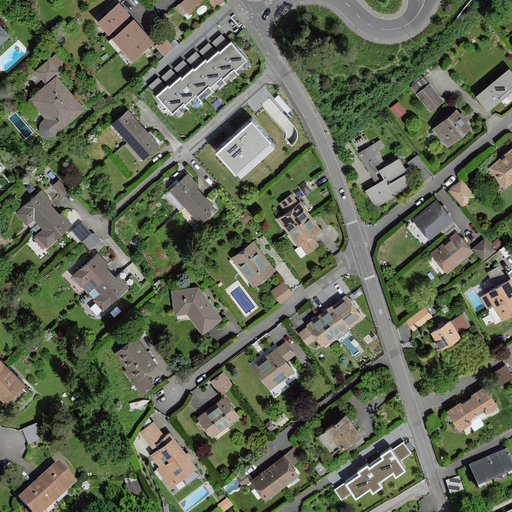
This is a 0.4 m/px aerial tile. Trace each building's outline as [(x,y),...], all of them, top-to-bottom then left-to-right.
[(207,0),(186,0),(182,4),(192,15),(207,0)] [(133,16),(122,4),(101,23),(112,35),(133,16)] [(157,43),(136,20),(115,40),(136,63),(157,43)] [(0,24),(0,44),(10,35),(0,24)] [(248,62),(232,43),(161,98),(177,115),(248,62)] [(35,74),(44,84),(57,72),(48,62),(35,74)] [(511,71),(510,70),(477,97),(490,112),(511,93),(511,71)] [(418,90),(430,81),(424,74),(412,83),(418,90)] [(91,111),(59,76),(33,101),(49,120),(42,126),(44,133),(51,138),(61,135),(91,111)] [(447,101),(433,85),(420,96),(433,112),(447,101)] [(391,106),(399,117),(408,110),(400,99),(391,106)] [(163,143),(131,107),(112,124),(145,160),(163,143)] [(460,111),(436,131),(450,147),(474,128),(460,111)] [(272,139),(252,116),(215,148),(236,171),(272,139)] [(378,185),(367,192),(377,208),(417,184),(402,159),(388,168),(379,153),(386,149),(381,141),(359,154),(378,185)] [(511,185),(511,152),(492,169),(508,188),(511,185)] [(219,207),(189,172),(170,188),(201,223),(219,207)] [(462,180),(449,191),(463,207),(476,196),(462,180)] [(77,224),(42,186),(16,210),(31,225),(37,219),(44,227),(35,235),(48,250),(77,224)] [(302,201),(278,218),(306,256),(320,246),(313,237),(323,230),(302,201)] [(440,203),(418,222),(432,239),(455,220),(440,203)] [(74,227),(91,247),(101,238),(84,218),(74,227)] [(460,235),(435,256),(450,274),(475,252),(460,235)] [(486,238),(473,248),(484,261),(496,250),(486,238)] [(254,239),(232,257),(256,287),(278,269),(254,239)] [(98,253),(76,274),(85,284),(91,279),(102,292),(95,299),(106,312),(131,289),(119,276),(116,278),(108,268),(110,266),(98,253)] [(283,281),(270,292),(281,305),(294,295),(283,281)] [(511,318),(511,281),(491,294),(507,322),(511,318)] [(202,283),(174,289),(176,315),(188,313),(206,333),(226,319),(202,283)] [(347,297),(299,335),(308,346),(318,338),(326,348),(364,318),(347,297)] [(425,307),(406,321),(414,331),(433,317),(425,307)] [(463,315),(435,332),(446,350),(464,339),(461,334),(471,328),(463,315)] [(140,333),(114,350),(144,393),(157,384),(147,371),(160,362),(140,333)] [(286,341),(254,364),(273,390),(297,372),(289,361),(296,355),(286,341)] [(26,381),(0,355),(0,394),(6,401),(26,381)] [(227,370),(214,375),(221,390),(234,385),(227,370)] [(490,388),(451,412),(463,431),(502,407),(490,388)] [(226,397),(199,418),(214,438),(241,417),(226,397)] [(350,415),(329,430),(345,451),(365,436),(350,415)] [(25,425),(30,440),(45,435),(40,420),(25,425)] [(174,486),(197,470),(175,439),(152,455),(174,486)] [(399,451),(377,465),(389,484),(412,470),(399,451)] [(511,455),(474,471),(482,491),(511,478),(511,455)] [(286,457),(253,482),(268,501),(301,476),(286,457)] [(47,511),(78,484),(58,462),(17,500),(28,511),(47,511)]
